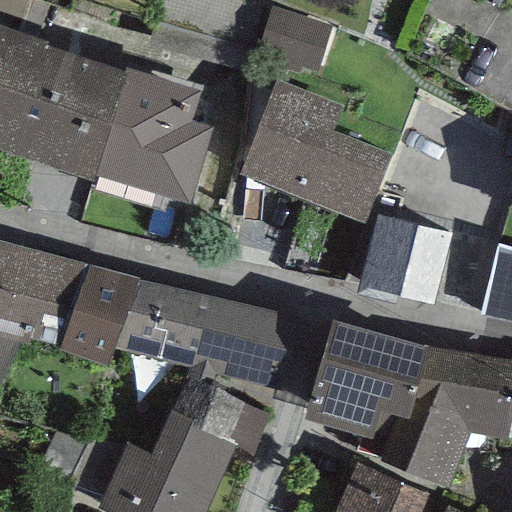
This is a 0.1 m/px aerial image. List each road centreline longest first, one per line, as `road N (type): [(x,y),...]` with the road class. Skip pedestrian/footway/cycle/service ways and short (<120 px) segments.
road 1 (residential): [(0,221),(320,296)]
road 2 (residential): [(260,511),(320,296)]
road 3 (residential): [(320,296),(511,336)]
